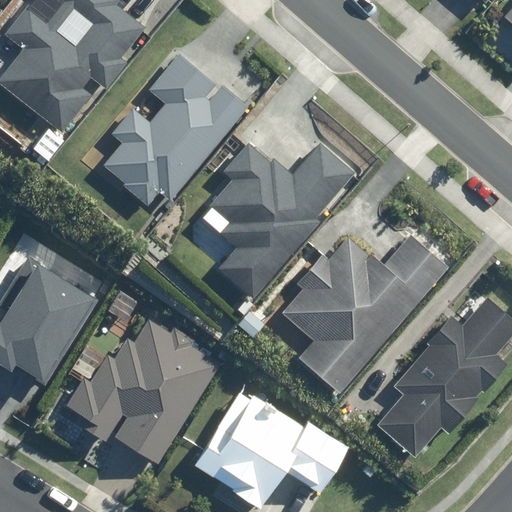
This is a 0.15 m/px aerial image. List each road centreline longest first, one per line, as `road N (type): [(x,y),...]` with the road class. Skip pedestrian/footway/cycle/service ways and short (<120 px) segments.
road 1 (residential): [(511,496),(497,511),(40,511),(0,486)]
road 2 (tertiary): [(312,0),(511,174)]
